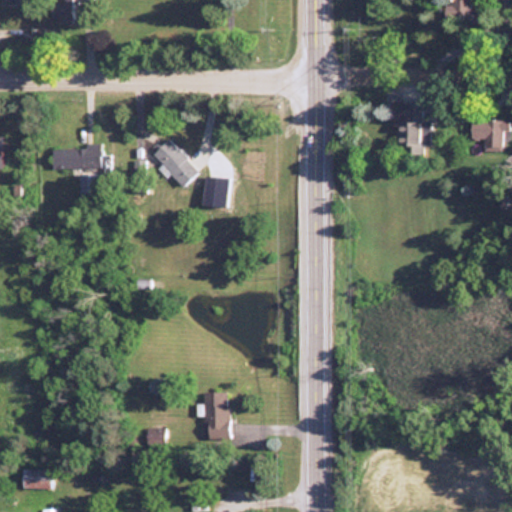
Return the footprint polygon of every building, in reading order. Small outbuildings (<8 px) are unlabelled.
[(71,0),(62,0),(62,4),(51,4),(51,26),(72,26),(71,0)] [(452,0),(452,9),(471,9),(471,0),(452,0)] [(420,103),(398,103),(398,134),(420,134),(420,103)] [(470,139),(483,139),(483,149),(506,149),(506,120),(470,120),(470,139)] [(199,171),(167,139),(152,155),(183,186),(199,171)] [(103,146),(53,146),(53,169),(82,169),(82,197),(96,197),(96,169),(103,169),(103,146)] [(228,392),(204,392),(204,439),(228,439),(228,392)] [(52,468),(23,468),(23,488),(52,488),(52,468)]
